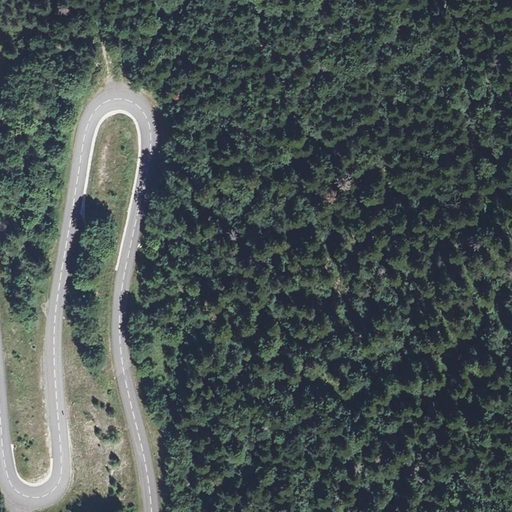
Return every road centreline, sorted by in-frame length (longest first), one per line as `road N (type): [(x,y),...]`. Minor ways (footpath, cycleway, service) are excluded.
road 1 (tertiary): [(0,440),(13,487),(35,497),(60,481),(53,330),(85,131),(108,99),(135,103),(149,116),(150,159),(118,340),(153,511)]
road 2 (track): [(451,0),(464,165),(445,217),(377,181),(283,96),(250,33),(246,0)]
road 3 (track): [(108,99),(154,30),(188,0)]
